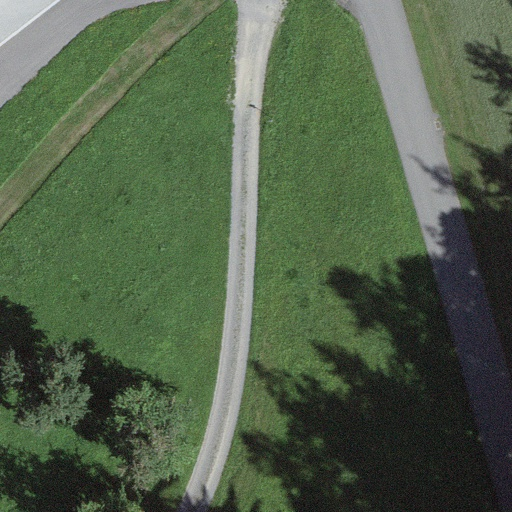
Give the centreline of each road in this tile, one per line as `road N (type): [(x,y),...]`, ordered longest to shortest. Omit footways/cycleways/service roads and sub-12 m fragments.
road 1 (track): [(202,511),(228,436),(247,312),(258,91),(276,0)]
road 2 (unclassified): [(511,442),(386,0)]
